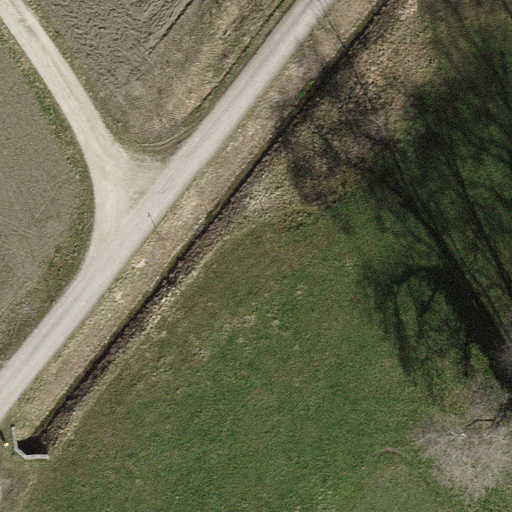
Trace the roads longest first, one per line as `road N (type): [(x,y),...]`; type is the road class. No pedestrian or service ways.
road 1 (track): [(319,0),(147,221)]
road 2 (track): [(147,221),(2,0)]
road 3 (track): [(147,221),(0,401)]
